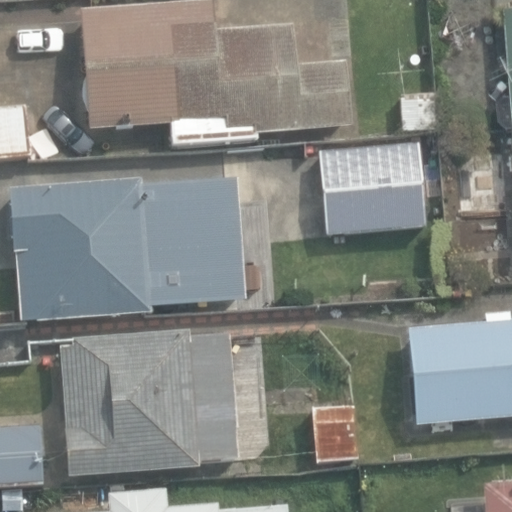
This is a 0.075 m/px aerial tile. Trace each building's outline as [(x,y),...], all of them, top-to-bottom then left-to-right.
[(511,2),(503,3),(509,90),(503,90),(496,97),(497,116),(505,122),(511,122),(511,134),(511,2)] [(172,127),(174,149),(258,143),(257,136),(350,129),(345,64),(299,67),(296,28),(218,34),(215,4),(81,14),(90,134),(172,127)] [(399,98),(402,134),(437,131),(434,96),(399,98)] [(37,161),(75,158),(71,102),(34,105),(37,161)] [(0,114),(0,159),(31,157),(27,112),(0,114)] [(321,156),(327,238),(427,230),(420,148),(321,156)] [(245,303),(235,180),(139,188),(138,181),(7,192),(12,256),(15,255),(21,324),(38,323),(38,325),(148,316),(148,310),(245,303)] [(407,333),(416,429),(511,420),(511,323),(510,323),(509,315),(484,317),(485,326),(407,333)] [(59,352),(69,480),(198,470),(197,464),(239,461),(229,335),(188,338),(187,334),(71,343),(72,351),(59,352)] [(310,412),(316,464),(356,460),(351,408),(310,412)] [(0,428),(0,488),(44,487),(41,427),(0,428)] [(511,511),(511,483),(483,486),(485,511),(511,511)] [(287,511),(287,510),(259,511),(219,511),(219,506),(168,511),(167,492),(107,498),(108,511),(287,511)]
